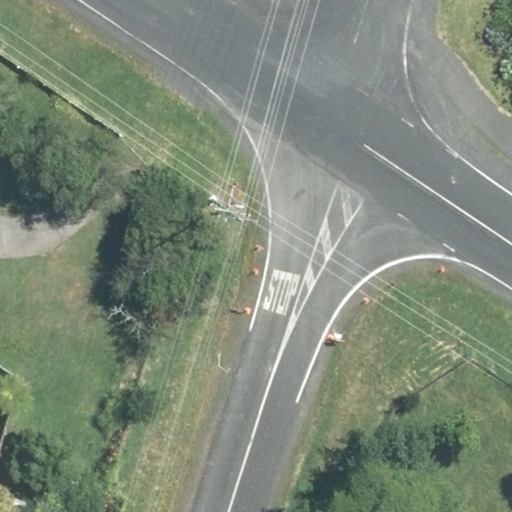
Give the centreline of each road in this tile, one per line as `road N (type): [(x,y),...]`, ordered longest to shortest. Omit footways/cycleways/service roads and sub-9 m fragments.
road 1 (unclassified): [(230,511),(340,123)]
road 2 (unclassified): [(154,0),(340,123)]
road 3 (unclassified): [(340,123),(511,241)]
road 4 (unclassified): [(340,123),(375,0)]
